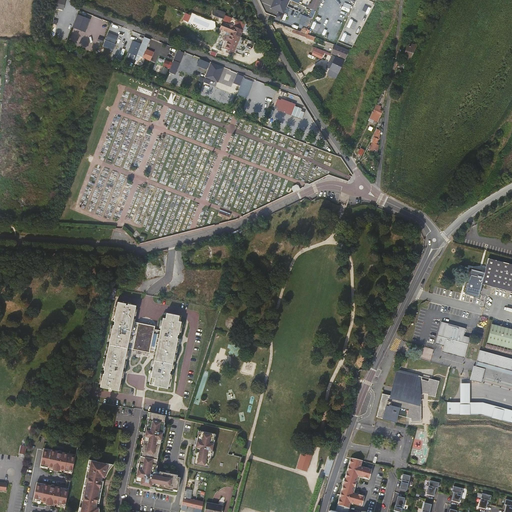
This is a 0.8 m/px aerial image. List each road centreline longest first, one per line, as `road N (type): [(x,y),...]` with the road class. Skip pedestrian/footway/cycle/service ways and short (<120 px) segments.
road 1 (unclassified): [(253,0),(361,187),(423,221),(433,240),(429,252)]
road 2 (residential): [(429,252),(364,385),(322,511)]
road 3 (track): [(401,0),(372,195)]
